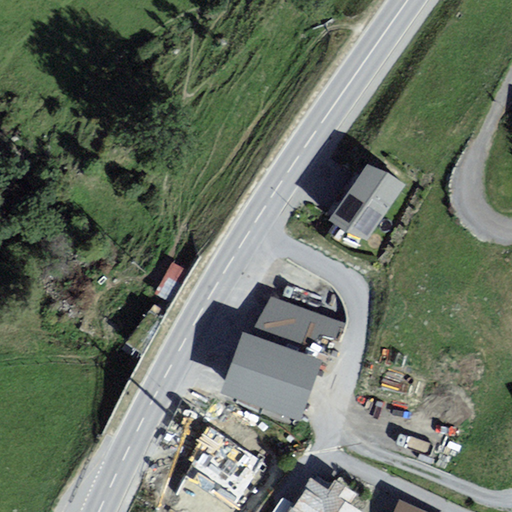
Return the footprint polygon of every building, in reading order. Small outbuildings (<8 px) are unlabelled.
[(401,184),(368,163),(334,216),(367,237),(401,184)] [(327,323),(267,304),(256,338),(316,357),(327,323)] [(295,418),(313,362),(232,337),(214,393),(295,418)] [(357,511),(361,508),(314,475),(287,511),(357,511)] [(414,511),(394,503),(389,511),(414,511)]
